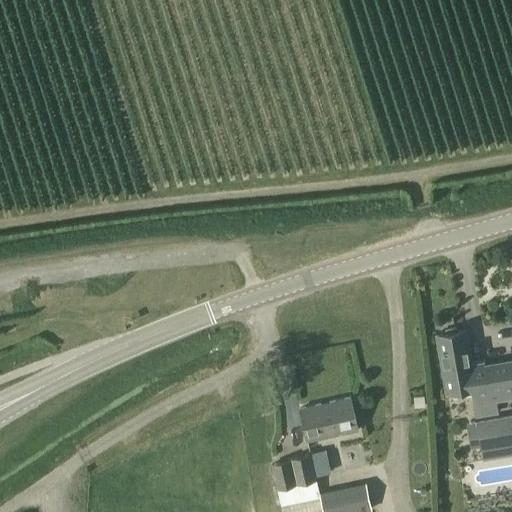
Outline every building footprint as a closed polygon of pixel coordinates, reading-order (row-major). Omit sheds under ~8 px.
[(463,329),(439,333),(444,363),(446,373),(449,389),(472,385),(475,402),(477,416),(498,412),(496,398),(511,395),(511,360),(469,368),(468,359),(463,329)] [(350,396),(300,408),(307,440),(357,429),(350,396)] [(511,416),(480,422),(484,448),(511,442),(511,416)] [(320,498),(319,493),(311,454),(272,464),(281,505),(320,498)] [(359,511),(372,509),(366,482),(319,493),(320,498),(323,511),(359,511)]
